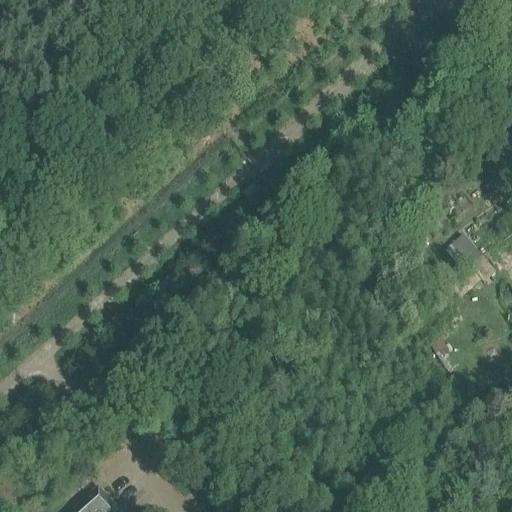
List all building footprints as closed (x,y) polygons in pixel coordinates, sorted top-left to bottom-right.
[(511,184),(511,161),(501,168),(511,184)] [(250,206),(258,198),(252,191),(243,198),(250,206)] [(484,286),(494,277),(462,239),(450,249),(469,272),(470,271),(484,286)] [(172,307),(164,298),(163,298),(149,310),(157,320),(172,307)] [(112,511),(95,492),(73,511),(112,511)]
